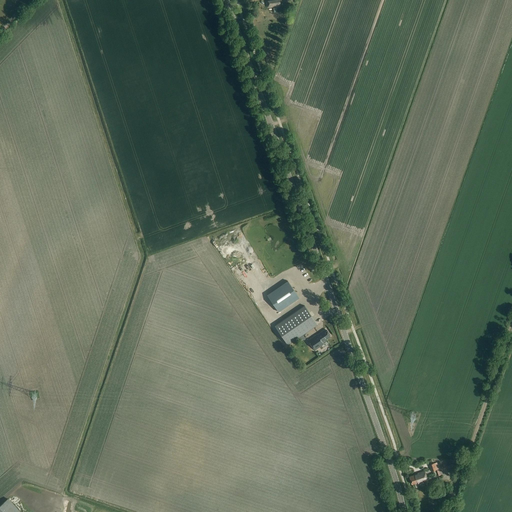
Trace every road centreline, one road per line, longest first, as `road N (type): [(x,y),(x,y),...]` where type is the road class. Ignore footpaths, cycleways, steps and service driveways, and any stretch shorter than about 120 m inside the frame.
road 1 (tertiary): [(402,511),(226,0)]
road 2 (track): [(446,511),(511,325)]
